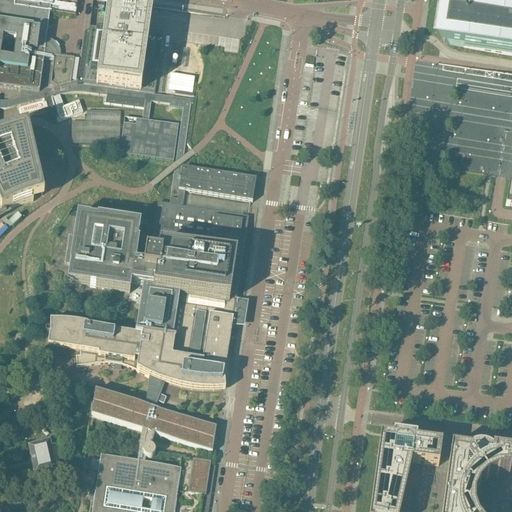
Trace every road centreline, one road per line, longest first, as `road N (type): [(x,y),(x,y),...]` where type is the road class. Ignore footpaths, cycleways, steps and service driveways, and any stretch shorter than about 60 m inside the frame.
road 1 (tertiary): [(376,39),(322,416)]
road 2 (tertiary): [(341,415),(396,42)]
road 3 (residential): [(341,415),(511,438)]
